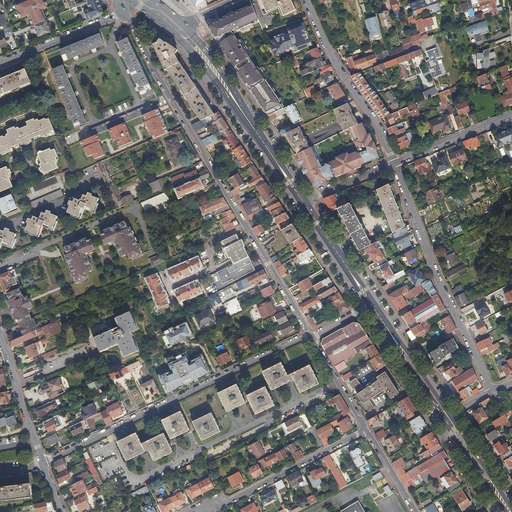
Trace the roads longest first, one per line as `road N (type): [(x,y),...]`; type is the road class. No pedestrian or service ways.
road 1 (residential): [(122,13),(309,335)]
road 2 (residential): [(309,335),(42,463)]
road 3 (residential): [(394,163),(491,391)]
road 4 (residential): [(189,511),(225,502),(366,429)]
road 5 (residential): [(306,0),(394,163)]
road 6 (residential): [(42,463),(0,331)]
road 7 (primary): [(445,418),(370,303)]
road 8 (primary): [(303,202),(227,88)]
road 9 (residential): [(0,63),(122,13)]
road 10 (residential): [(511,116),(394,163)]
road 11 (primary): [(370,303),(303,202)]
